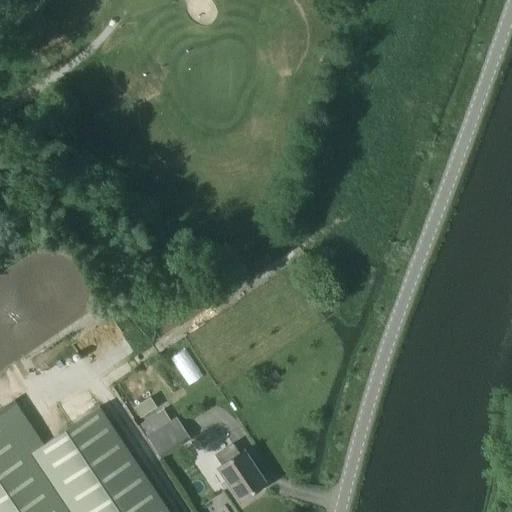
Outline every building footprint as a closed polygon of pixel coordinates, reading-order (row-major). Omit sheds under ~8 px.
[(275,371),(268,376),(272,381),(279,377),(275,371)] [(145,400),(135,406),(141,417),(152,410),(145,400)] [(0,511),(170,511),(99,406),(30,452),(1,408),(0,408),(0,511)] [(164,410),(147,421),(139,425),(147,437),(158,454),(187,435),(176,418),(171,421),(164,410)] [(219,467),(241,500),(265,484),(242,451),(240,453),(233,443),(215,455),(222,465),(219,467)]
